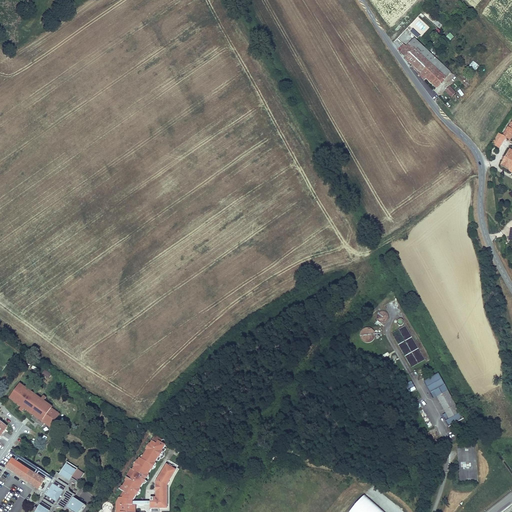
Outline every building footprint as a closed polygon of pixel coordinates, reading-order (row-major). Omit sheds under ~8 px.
[(448,42),(454,37),(450,33),(444,38),(448,42)] [(434,59),(415,39),(410,44),(430,64),(434,59)] [(410,44),(400,53),(421,73),(430,64),(410,44)] [(450,75),(434,59),(430,64),(446,80),(450,75)] [(473,60),(469,65),(475,71),(480,66),(473,60)] [(446,80),(430,64),(421,73),(436,89),(446,80)] [(450,97),(456,92),(450,86),(444,90),(450,97)] [(511,121),(502,135),(506,138),(511,140),(511,137),(511,121)] [(499,133),(492,143),(500,148),(506,138),(502,135),(499,133)] [(511,149),(510,148),(500,165),(511,171),(511,149)] [(437,396),(447,414),(443,416),(448,426),(463,418),(439,373),(424,381),(433,398),(437,396)] [(24,386),(20,383),(9,398),(14,401),(15,399),(35,414),(34,415),(31,419),(36,422),(37,420),(39,422),(38,423),(43,427),(45,423),(46,424),(56,411),(52,408),(23,388),(24,386)] [(41,399),(24,386),(23,388),(52,408),(53,407),(44,401),(47,398),(43,396),(41,399)] [(15,399),(14,401),(21,407),(19,409),(23,412),(25,409),(34,415),(35,414),(15,399)] [(51,427),(60,414),(56,411),(46,424),(51,427)] [(133,502),(133,498),(156,459),(158,459),(166,447),(164,446),(165,443),(161,440),(162,438),(154,433),(150,439),(152,439),(141,456),(140,455),(132,467),(130,466),(125,475),(128,476),(121,488),(123,490),(116,500),(116,511),(139,511),(140,511),(136,511),(133,511),(133,502)] [(459,482),(477,482),(477,447),(459,447),(459,482)] [(45,479),(12,459),(6,469),(38,489),(45,479)] [(82,511),(86,506),(74,498),(76,495),(70,492),(69,487),(72,483),(75,484),(76,481),(80,481),(85,474),(78,469),(67,462),(59,474),(57,472),(38,503),(40,504),(35,511),(53,511),(56,508),(60,508),(66,511),(67,508),(73,511),(82,511)] [(150,510),(151,510),(150,511),(159,511),(159,510),(168,510),(168,485),(177,471),(167,465),(156,483),(156,498),(150,498),(150,510)] [(383,511),(364,495),(349,511),(383,511)]
